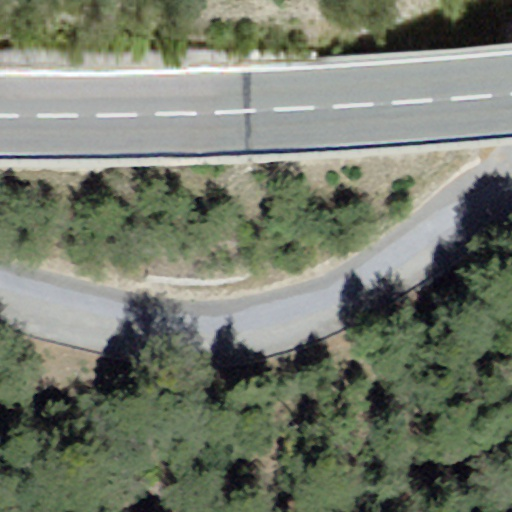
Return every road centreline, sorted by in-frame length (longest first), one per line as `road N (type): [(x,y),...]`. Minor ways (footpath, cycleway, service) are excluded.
road 1 (unclassified): [(0,290),(160,331),(262,328),(359,290),(511,196)]
road 2 (primary): [(0,114),(194,114),(511,93)]
